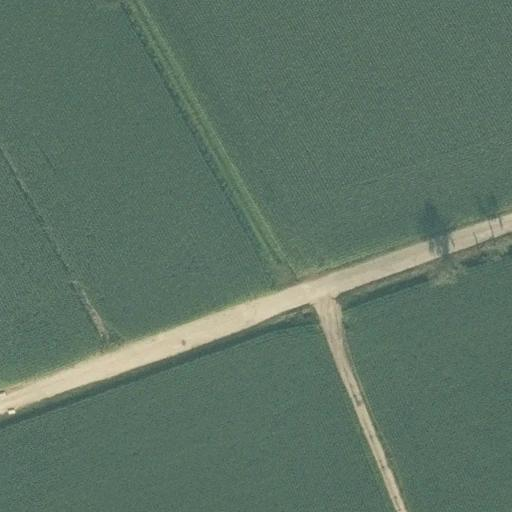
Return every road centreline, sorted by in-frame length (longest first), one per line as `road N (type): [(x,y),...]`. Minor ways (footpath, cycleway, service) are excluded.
road 1 (unclassified): [(0,400),(264,309)]
road 2 (track): [(264,309),(511,226)]
